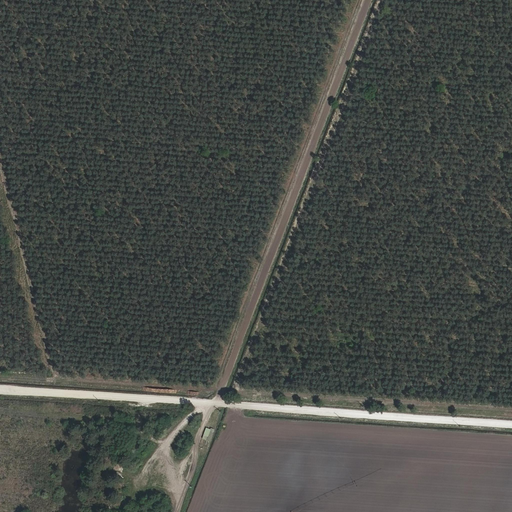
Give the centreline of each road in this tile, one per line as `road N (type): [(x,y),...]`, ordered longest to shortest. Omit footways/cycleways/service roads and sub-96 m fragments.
road 1 (track): [(511,426),(0,391)]
road 2 (unknown): [(215,405),(368,0)]
